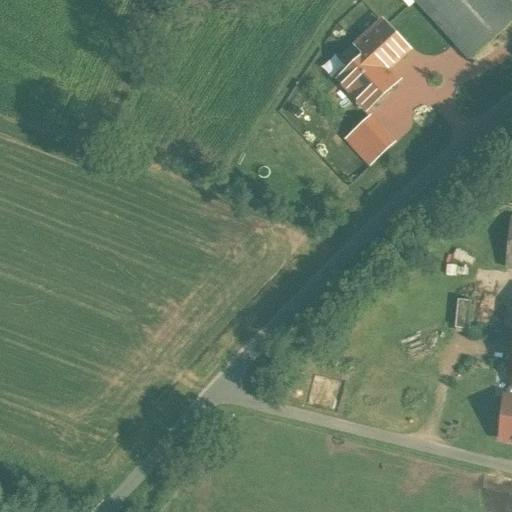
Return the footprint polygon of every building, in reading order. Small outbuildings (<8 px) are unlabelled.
[(511,22),(511,7),(505,0),(402,0),(442,43),(449,36),(471,60),(511,22)] [(408,50),(382,23),(357,46),(366,56),(340,80),(367,109),(398,81),(387,69),(408,50)] [(372,118),(349,140),(370,163),(394,142),(372,118)] [(470,302),(458,300),(455,329),(467,330),(470,302)] [(511,398),(505,398),(500,440),(511,440),(511,398)]
